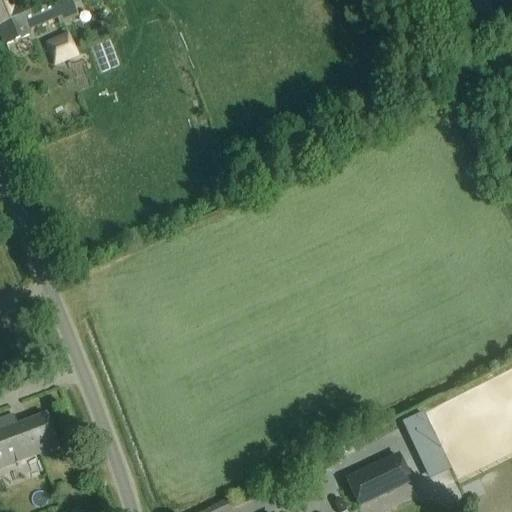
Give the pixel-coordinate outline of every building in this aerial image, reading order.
[(69,0),(0,0),(0,30),(1,34),(24,25),(27,31),(75,12),(69,0)] [(68,35),(46,45),(55,66),(77,56),(68,35)] [(423,413),(403,423),(430,479),(450,469),(423,413)] [(11,417),(0,421),(0,470),(57,449),(44,416),(15,427),(11,417)] [(398,455),(345,480),(358,509),(412,484),(398,455)]
